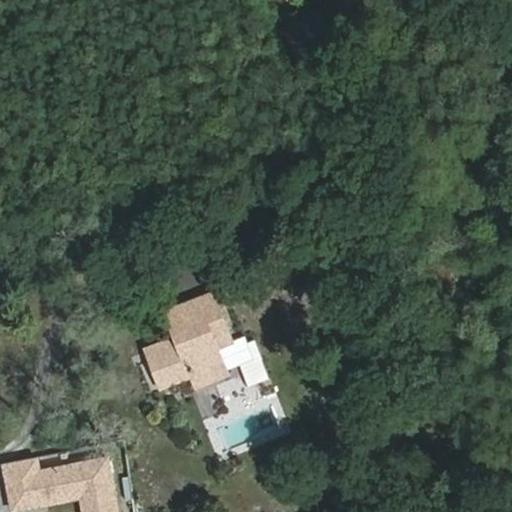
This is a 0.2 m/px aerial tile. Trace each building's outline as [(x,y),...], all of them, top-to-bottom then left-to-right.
[(226,207),(188,221),(205,265),(237,252),(227,223),(231,221),(226,207)] [(166,306),(176,330),(179,337),(158,346),(170,376),(192,367),(195,376),(226,363),(217,339),(232,334),(213,287),(166,306)] [(179,337),(176,330),(147,342),(161,379),(170,376),(158,346),(179,337)] [(352,354),(342,357),(347,373),(357,371),(352,354)] [(41,454),(9,461),(18,507),(42,502),(41,498),(90,488),(95,511),(123,511),(112,455),(44,469),(41,454)] [(95,511),(90,488),(41,498),(42,502),(87,494),(90,511),(95,511)]
